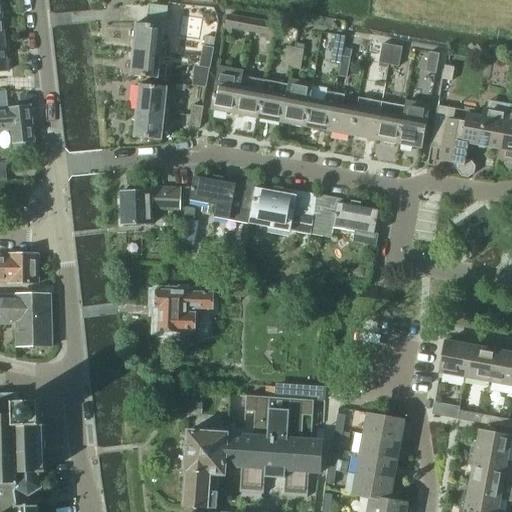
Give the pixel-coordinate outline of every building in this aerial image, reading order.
[(226,17),(224,29),(249,34),(251,20),(227,15),(226,17)] [(251,20),(249,34),(271,38),(274,26),(274,24),(251,20)] [(135,26),(132,52),(160,54),(162,28),(135,26)] [(336,35),(331,62),(340,64),(341,56),(350,58),(351,50),(343,48),(345,37),(336,35)] [(382,46),(378,64),(388,66),(392,46),(382,44),(382,46)] [(392,46),(388,66),(398,67),(401,49),(402,48),(392,46)] [(286,47),(283,68),(290,69),(294,49),(286,47)] [(202,48),(200,58),(211,60),(213,50),(212,50),(202,48)] [(294,49),(290,69),(300,71),(303,50),(294,49)] [(132,52),(130,77),(157,80),(160,54),(132,52)] [(429,53),(425,72),(435,74),(439,54),(429,53)] [(340,64),(338,77),(346,78),(350,58),(341,56),(340,64)] [(200,58),(198,68),(208,70),(209,70),(211,60),(200,58)] [(452,84),(454,70),(445,69),(442,82),(452,84)] [(218,70),(210,112),(234,116),(241,78),(242,74),(218,70)] [(241,78),(234,116),(257,120),(264,82),(241,78)] [(287,86),(280,124),(304,129),(312,86),(312,85),(288,80),(287,86)] [(264,82),(257,120),(280,124),(287,86),(277,84),(264,82)] [(312,86),(304,129),(327,133),(334,95),(325,93),(326,88),(312,86)] [(135,113),(162,115),(164,89),(138,87),(135,113)] [(5,92),(0,92),(0,130),(7,129),(9,129),(10,146),(11,151),(24,150),(24,144),(31,144),(28,108),(27,106),(7,108),(5,92)] [(334,95),(327,133),(351,138),(356,109),(345,107),(342,107),(344,97),(334,95)] [(356,109),(351,138),(374,142),(381,104),(358,99),(356,109)] [(404,108),(397,146),(420,150),(425,122),(428,105),(405,101),(404,108)] [(438,108),(430,150),(442,152),(439,169),(457,172),(461,178),(467,179),(473,175),(474,168),(471,162),(465,161),(468,145),(500,151),(501,151),(509,106),(489,103),(487,111),(484,110),(483,120),(467,117),(466,125),(452,122),(454,112),(438,108)] [(381,104),(374,142),(397,146),(404,108),(381,104)] [(500,151),(498,160),(511,162),(511,106),(509,106),(501,151),(500,151)] [(190,117),(200,119),(202,109),(192,107),(190,117)] [(160,141),(162,115),(135,113),(133,139),(160,141)] [(198,129),(200,119),(190,117),(189,127),(198,129)] [(193,178),(189,202),(215,207),(213,219),(248,225),(254,189),(255,184),(212,177),(211,181),(193,178)] [(254,189),(248,225),(308,236),(315,195),(272,188),(271,192),(254,189)] [(121,223),(150,223),(150,210),(179,209),(178,189),(150,189),(150,192),(120,192),(121,223)] [(315,195),(308,236),(330,240),(332,232),(352,236),(351,244),(373,248),(376,248),(378,235),(373,234),(377,211),(359,208),(360,203),(315,195)] [(188,221),(184,244),(193,246),(197,222),(188,221)] [(38,255),(0,255),(0,282),(8,282),(8,284),(38,283),(38,255)] [(246,296),(246,284),(226,284),(226,296),(246,296)] [(188,293),(188,292),(156,292),(156,310),(159,310),(159,331),(195,331),(195,310),(212,310),(212,293),(188,293)] [(51,294),(0,294),(0,323),(16,324),(16,346),(52,346),(51,294)] [(368,321),(366,330),(375,331),(377,323),(368,321)] [(446,342),(440,373),(463,377),(470,341),(465,340),(464,346),(446,342)] [(470,341),(463,377),(488,382),(493,351),(474,347),(475,342),(470,341)] [(511,354),(493,351),(488,382),(511,386),(511,354)] [(228,435),(227,435),(225,467),(241,468),(239,490),(263,492),(264,470),(284,471),(283,493),(307,495),(308,473),(319,473),(321,441),(301,440),(302,416),(312,417),(313,401),(321,402),(322,389),(276,386),(275,398),(274,398),(245,396),(244,412),(254,413),(252,437),(245,436),(228,435)] [(0,511),(14,511),(14,507),(17,507),(13,491),(15,490),(16,490),(26,495),(26,497),(29,497),(28,495),(38,488),(40,488),(41,489),(42,488),(40,486),(40,484),(40,473),(45,473),(45,470),(42,470),(41,430),(41,427),(43,426),(42,425),(38,425),(37,402),(15,403),(15,393),(0,393),(0,511)] [(434,402),(432,414),(456,419),(458,407),(434,402)] [(187,403),(186,415),(201,416),(202,404),(187,403)] [(458,407),(456,419),(480,423),(482,414),(458,409),(458,407)] [(334,427),(342,429),(344,415),(337,413),(334,427)] [(363,433),(400,439),(404,420),(366,413),(363,433)] [(482,414),(480,423),(506,428),(507,419),(482,414)] [(339,444),(342,429),(334,427),(331,443),(339,444)] [(224,475),(225,467),(227,435),(227,433),(224,433),(185,431),(182,474),(185,475),(183,507),(216,508),(217,475),(222,475),(224,475)] [(471,448),(469,455),(506,462),(511,437),(478,431),(475,448),(471,448)] [(396,460),(400,439),(363,433),(359,453),(396,460)] [(393,479),(396,460),(359,453),(355,473),(393,479)] [(329,454),(327,468),(336,469),(338,455),(329,454)] [(469,455),(469,459),(473,460),(469,480),(501,486),(506,462),(469,455)] [(326,475),(324,486),(334,487),(336,469),(327,468),(326,475)] [(389,499),(393,479),(355,473),(352,492),(389,499)] [(461,497),(460,503),(496,510),(498,501),(511,503),(511,488),(501,486),(469,480),(466,498),(461,497)] [(389,499),(352,492),(351,495),(368,498),(365,511),(405,511),(407,502),(389,499)] [(324,495),(322,508),(331,509),(333,496),(324,495)] [(460,503),(459,508),(463,509),(462,511),(502,511),(503,511),(496,510),(460,503)]
